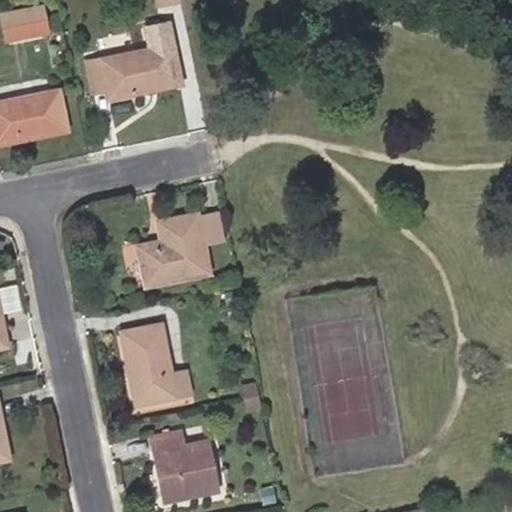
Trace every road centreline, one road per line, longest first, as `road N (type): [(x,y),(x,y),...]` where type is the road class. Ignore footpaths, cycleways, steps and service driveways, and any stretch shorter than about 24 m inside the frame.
road 1 (residential): [(33,195),(98,511)]
road 2 (residential): [(33,195),(202,154)]
